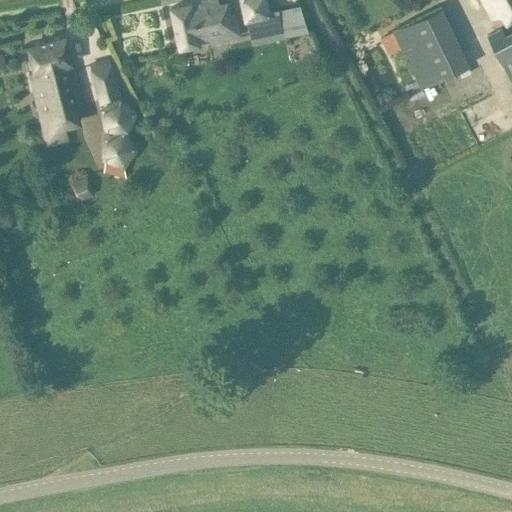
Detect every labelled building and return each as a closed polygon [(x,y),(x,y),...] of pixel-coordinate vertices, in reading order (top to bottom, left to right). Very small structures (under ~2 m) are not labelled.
[(204,0),(170,8),(179,48),(237,35),(233,16),(228,17),(224,3),(217,5),(215,0),(204,0)] [(239,0),(244,18),(245,18),(248,32),(280,26),(277,9),(270,10),(267,0),(239,0)] [(511,0),(484,0),(493,15),(511,5),(511,0)] [(441,7),(380,37),(388,54),(400,48),(419,88),(468,64),(441,7)] [(511,20),(486,35),(511,83),(511,20)] [(34,70),(32,71),(27,72),(46,143),(68,138),(65,126),(79,122),(78,113),(83,105),(72,63),(71,63),(64,37),(27,47),(34,70)] [(90,64),(99,100),(119,93),(108,59),(90,64)] [(135,111),(119,95),(99,107),(104,129),(127,129),(135,111)] [(122,130),(102,136),(103,160),(104,160),(102,173),(125,179),(123,167),(124,167),(137,147),(122,130)] [(74,201),(92,193),(87,177),(55,189),(59,201),(72,197),(74,201)]
